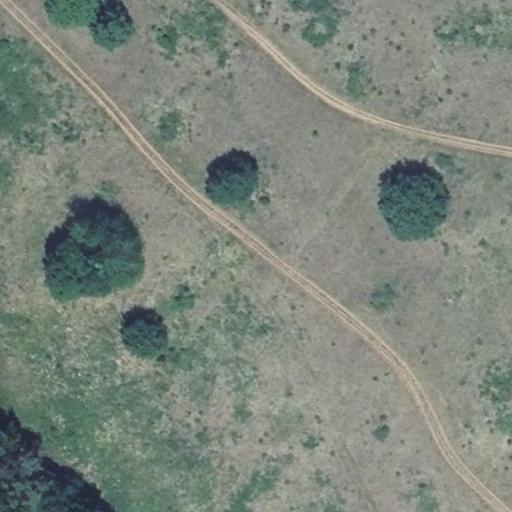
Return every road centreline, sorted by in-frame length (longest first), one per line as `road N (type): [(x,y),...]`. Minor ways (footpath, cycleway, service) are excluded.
road 1 (track): [(511,498),(465,453),(399,342),(152,142),(18,0)]
road 2 (track): [(215,0),(330,101),(511,152)]
